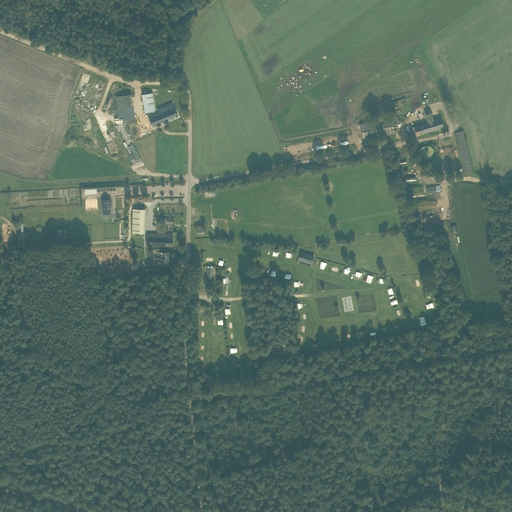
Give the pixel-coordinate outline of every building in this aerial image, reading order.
[(142,94),(144,113),(155,111),(153,93),(142,94)] [(152,116),(149,117),(152,127),(155,126),(178,117),(175,110),(174,107),(173,104),(165,107),(167,111),(153,117),(152,116)] [(427,122),(409,127),(412,137),(443,128),(440,118),(433,120),(430,108),(423,110),(427,122)] [(359,123),(362,135),(363,140),(395,133),(392,117),(359,123)] [(454,133),(465,174),(473,172),(463,131),(454,133)] [(418,154),(418,155),(418,156),(418,157),(419,157),(419,158),(419,159),(420,159),(420,160),(421,160),(422,161),(423,162),(424,162),(425,162),(426,162),(427,162),(428,162),(429,162),(430,162),(431,161),(432,160),(433,159),(434,158),(434,157),(435,156),(435,155),(435,154),(435,153),(435,152),(434,151),(434,150),(433,149),(433,148),(432,148),(432,147),(431,147),(431,146),(430,146),(429,146),(428,145),(427,145),(426,145),(425,145),(424,146),(423,146),(422,146),(422,147),(421,147),(420,148),(419,149),(419,150),(418,151),(418,152),(418,153),(418,154)] [(111,206),(111,199),(110,198),(106,198),(106,199),(101,200),(101,205),(102,205),(103,214),(111,214),(110,206),(111,206)] [(132,233),(144,233),(145,209),(132,208),(132,233)] [(167,246),(172,246),(173,236),(168,236),(168,234),(165,234),(147,233),(146,238),(146,245),(167,246)] [(170,255),(170,252),(162,252),(161,252),(160,258),(156,258),(156,265),(165,264),(165,262),(170,262),(170,260),(168,260),(168,255),(170,255)] [(302,261),(311,264),(313,256),(304,253),(303,256),(305,257),(303,261),(302,261)] [(154,271),(154,265),(153,263),(144,264),(145,272),(154,271)]
